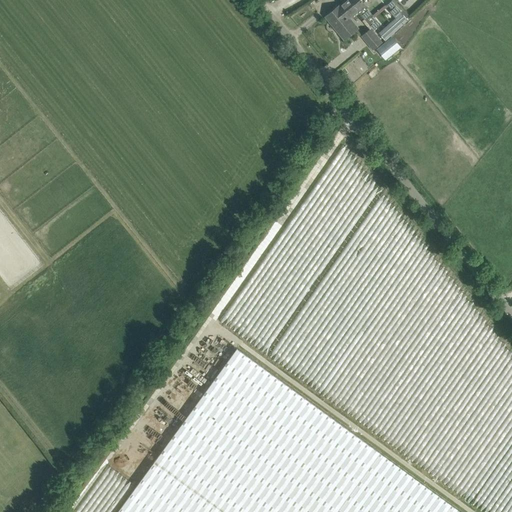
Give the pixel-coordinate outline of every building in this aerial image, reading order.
[(346,0),(340,5),(346,13),(347,12),(352,17),(353,19),(359,14),(371,28),(373,31),(381,25),(367,8),(368,7),(366,5),(365,6),(361,1),(360,0),(346,0)] [(351,19),(352,17),(347,12),(346,13),(340,5),(326,17),(344,40),(358,28),(351,19)] [(411,18),(406,12),(403,16),(401,14),(380,32),(386,40),(411,18)] [(381,44),(383,42),(373,31),(371,28),(361,36),(373,50),(381,44)] [(385,59),(400,47),(393,37),(378,49),(385,59)] [(460,511),(375,450),(235,350),(117,511),(460,511)]
